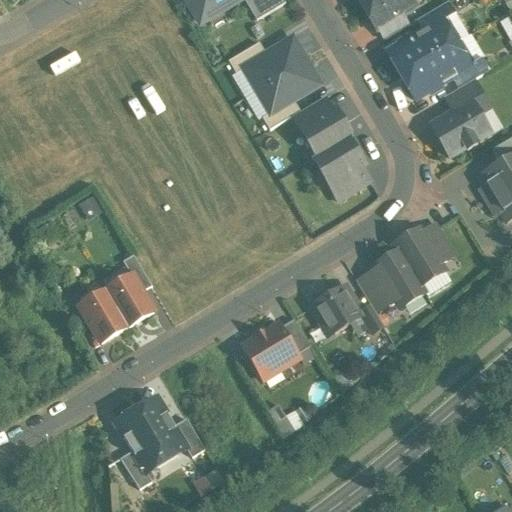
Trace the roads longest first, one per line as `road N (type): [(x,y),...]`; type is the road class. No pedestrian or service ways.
road 1 (residential): [(0,449),(390,211),(404,184),(403,156),(312,0)]
road 2 (primary): [(511,371),(341,511)]
